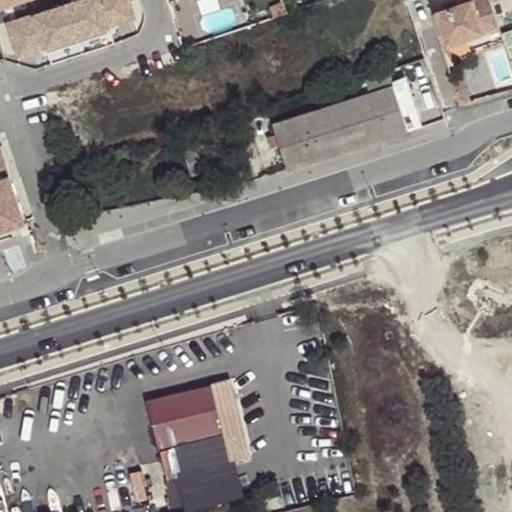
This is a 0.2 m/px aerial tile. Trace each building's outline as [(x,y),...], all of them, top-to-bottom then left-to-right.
[(0,0),(0,10),(31,0),(0,0)] [(23,57),(147,25),(140,0),(79,0),(13,17),(23,57)] [(447,46),(500,28),(490,0),(473,0),(436,13),(447,46)] [(269,9),(274,19),(287,15),(282,4),(269,9)] [(288,169),(340,153),(409,130),(409,129),(394,84),(389,69),(317,92),(322,107),(273,123),(277,134),(281,145),(288,169)] [(394,84),(409,129),(432,122),(428,109),(436,107),(429,86),(421,89),(417,77),(394,84)] [(232,162),(219,124),(181,136),(185,148),(194,174),(232,162)] [(272,148),(281,145),(277,134),(268,137),(272,148)] [(185,148),(181,136),(169,140),(172,152),(185,148)] [(0,230),(27,222),(11,174),(0,177),(0,230)] [(243,377),(213,384),(231,460),(250,456),(241,420),(253,418),(243,377)]
